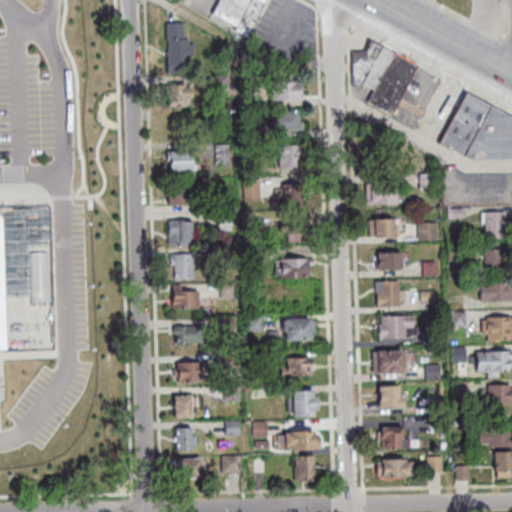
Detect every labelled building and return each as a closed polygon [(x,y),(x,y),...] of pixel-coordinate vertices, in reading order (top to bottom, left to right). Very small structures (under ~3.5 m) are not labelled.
[(265,0),(246,37),(233,30),(235,26),(213,14),(219,0),(265,0)] [(167,74),(166,51),(168,51),(168,40),(166,40),(166,24),(184,23),(184,39),(188,39),(188,44),(194,44),(194,57),(188,57),(189,71),(185,71),(185,74),(167,74)] [(352,53),(366,53),(369,41),(417,65),(400,98),(425,111),(421,119),(396,105),(390,116),(353,97),(352,53)] [(212,76),(228,76),(228,92),(212,92),(212,76)] [(270,100),(270,82),(298,81),(298,95),(301,95),(301,100),(270,100)] [(168,107),(167,96),(166,97),(166,86),(169,86),(169,85),(184,85),(184,88),(190,88),(191,98),(184,98),(185,107),(168,107)] [(241,107),(241,93),(258,92),(258,107),(241,107)] [(439,144),(466,93),(511,116),(511,159),(472,161),(439,144)] [(270,131),(270,112),(299,111),(299,122),(302,122),(302,131),(270,131)] [(167,139),(191,139),(191,119),(167,119),(167,139)] [(250,141),(250,126),(265,126),(265,141),(250,141)] [(229,145),(230,165),(216,166),(215,145),(229,145)] [(278,146),(298,145),(298,149),(302,148),(303,157),(298,157),(298,167),(279,167),(278,146)] [(169,176),(169,161),(167,161),(166,152),(191,151),(191,161),(195,161),(195,170),(191,170),(191,175),(169,176)] [(245,177),(245,166),(258,166),(258,176),(245,177)] [(420,174),(433,174),(433,188),(420,189),(420,174)] [(243,180),(259,180),(259,200),(244,200),(243,180)] [(365,205),(365,183),(395,182),(396,204),(365,205)] [(282,207),(282,197),(274,197),(274,190),(282,189),(282,184),(298,184),(298,187),(300,187),(300,195),(298,195),(298,206),(282,207)] [(167,205),(167,188),(186,188),(186,189),(190,189),(190,196),(186,196),(186,205),(167,205)] [(448,219),(448,209),(463,209),(463,219),(448,219)] [(480,213),(505,212),(506,228),(503,228),(504,239),(485,240),(484,224),(480,224),(480,213)] [(218,231),(217,216),(232,216),(232,231),(218,231)] [(368,237),(368,220),(373,220),(373,219),(393,219),(393,237),(368,237)] [(168,220),(191,220),(192,246),(180,246),(180,247),(175,247),(175,246),(169,246),(168,220)] [(417,223),(436,223),(436,240),(418,241),(417,223)] [(286,242),(285,233),(279,233),(279,229),(285,228),(285,225),(305,225),(305,242),(286,242)] [(447,261),(447,245),(464,244),(464,261),(447,261)] [(209,250),(222,249),(223,264),(209,264),(209,250)] [(484,250),(506,249),(507,273),(485,274),(484,250)] [(29,253),(48,252),(50,302),(31,303),(29,253)] [(376,271),(376,265),(377,265),(377,253),(401,253),(401,271),(376,271)] [(193,279),(174,279),(174,266),(171,266),(171,255),(193,255),(193,279)] [(280,259),(307,259),(307,278),(297,278),(297,285),(286,285),(286,278),(280,279),(280,275),(275,275),(275,269),(280,269),(280,259)] [(422,263),(436,262),(436,277),(423,277),(422,263)] [(376,307),(376,293),(381,293),(381,281),(399,281),(399,291),(405,291),(405,302),(399,302),(399,307),(376,307)] [(479,302),(478,291),(475,291),(475,284),(511,282),(511,306),(500,307),(500,301),(479,302)] [(220,299),(219,284),(233,284),(234,298),(220,299)] [(419,291),(435,291),(435,303),(419,304),(419,291)] [(170,310),(170,299),(171,298),(171,292),(198,292),(199,309),(170,310)] [(451,327),(451,312),(465,312),(465,327),(451,327)] [(247,317),(262,316),(263,332),(247,332),(247,317)] [(378,339),(378,324),(380,324),(380,317),(413,316),(413,328),(418,328),(418,334),(405,339),(378,339)] [(486,318),(507,317),(507,319),(511,318),(511,338),(508,339),(508,340),(499,340),(499,343),(487,344),(487,335),(481,336),(480,321),(486,320),(486,318)] [(219,333),(218,319),(233,318),(234,333),(219,333)] [(285,341),(284,320),(309,319),(310,341),(308,341),(309,347),(298,347),(298,341),(285,341)] [(175,344),(175,335),(173,335),(173,327),(202,326),(203,343),(175,344)] [(267,332),(278,332),(278,349),(268,349),(267,332)] [(422,334),(438,333),(439,346),(423,346),(422,334)] [(451,361),(451,347),(465,347),(465,361),(451,361)] [(372,375),(371,352),(402,350),(404,373),(372,375)] [(476,372),(475,353),(511,351),(511,371),(498,372),(498,378),(487,379),(486,372),(476,372)] [(248,352),(262,352),(263,368),(249,368),(248,352)] [(224,370),(223,355),(238,355),(238,370),(224,370)] [(285,359),(309,358),(310,369),(307,369),(308,376),(280,377),(280,368),(285,368),(285,359)] [(177,364),(201,363),(201,382),(177,383),(177,377),(173,377),(173,370),(177,370),(177,364)] [(424,365),(440,365),(440,382),(425,382),(424,365)] [(453,396),(453,382),(467,382),(467,395),(453,396)] [(252,398),(252,384),(264,384),(265,398),(252,398)] [(486,387),(510,385),(510,388),(511,388),(511,402),(487,403),(487,397),(482,397),(482,391),(487,391),(486,387)] [(378,407),(378,387),(398,386),(398,397),(403,397),(404,406),(378,407)] [(224,387),(239,387),(239,402),(224,402),(224,387)] [(292,417),(291,391),(312,391),(312,397),(318,397),(318,411),(312,411),(313,417),(292,417)] [(173,397),(191,396),(191,398),(196,398),(196,413),(191,413),(191,418),(174,419),(173,397)] [(429,420),(442,420),(442,438),(435,438),(435,435),(429,435),(429,420)] [(225,421),(239,421),(239,436),(225,437),(225,421)] [(489,421),(509,421),(509,434),(511,434),(511,437),(511,448),(489,448),(489,444),(479,444),(479,432),(489,432),(489,421)] [(252,423),(267,422),(267,438),(253,438),(252,423)] [(380,449),(380,447),(377,447),(377,432),(381,432),(381,427),(401,427),(402,439),(407,439),(408,449),(380,449)] [(175,429),(191,429),(191,437),(196,437),(196,447),(191,448),(191,451),(175,451),(175,429)] [(289,432),(313,431),(313,437),(319,437),(319,449),(313,449),(314,450),(289,451),(289,446),(284,446),(284,434),(289,434),(289,432)] [(493,452),(511,452),(511,469),(511,478),(496,478),(496,473),(494,473),(493,452)] [(222,456),(237,456),(237,474),(223,474),(222,456)] [(294,457),(313,456),(314,482),(294,482),(293,468),(295,468),(294,457)] [(427,457),(442,457),(442,472),(427,472),(427,457)] [(200,478),(180,478),(180,467),(177,467),(177,459),(200,459),(200,461),(204,461),(204,470),(200,470),(200,478)] [(376,477),(376,462),(380,462),(380,460),(405,459),(405,463),(410,462),(411,477),(404,477),(404,478),(381,479),(381,477),(376,477)] [(254,460),(264,460),(264,472),(255,473),(254,460)] [(455,467),(469,466),(470,481),(456,481),(455,467)]
